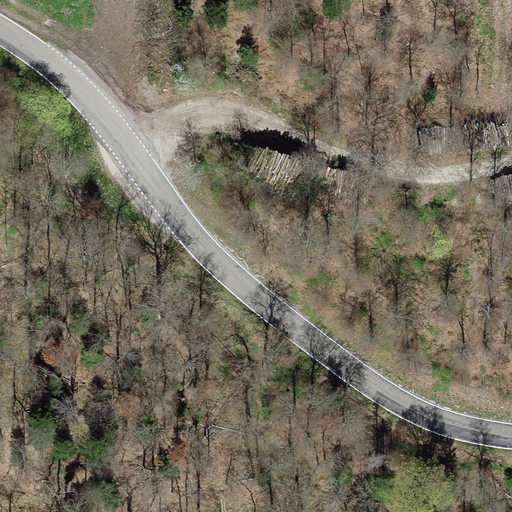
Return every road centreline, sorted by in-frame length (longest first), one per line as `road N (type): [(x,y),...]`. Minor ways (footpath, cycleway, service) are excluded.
road 1 (tertiary): [(511,436),(448,425),(387,396),(220,267),(110,124),(53,63),(0,27)]
road 2 (track): [(511,166),(425,184),(276,132),(203,117),(129,150)]
road 3 (track): [(382,175),(425,64),(467,0)]
